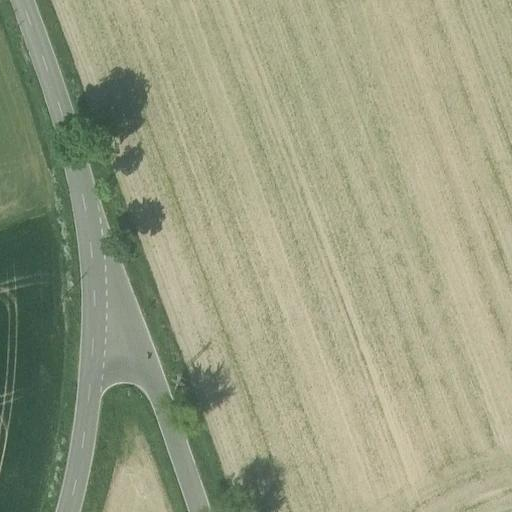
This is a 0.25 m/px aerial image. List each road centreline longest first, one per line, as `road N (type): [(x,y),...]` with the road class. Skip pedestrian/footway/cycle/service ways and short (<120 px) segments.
road 1 (secondary): [(95,317),(86,217),(56,96),(20,0)]
road 2 (secondary): [(95,317),(132,342),(198,511)]
road 3 (secondary): [(64,511),(83,437),(95,317)]
